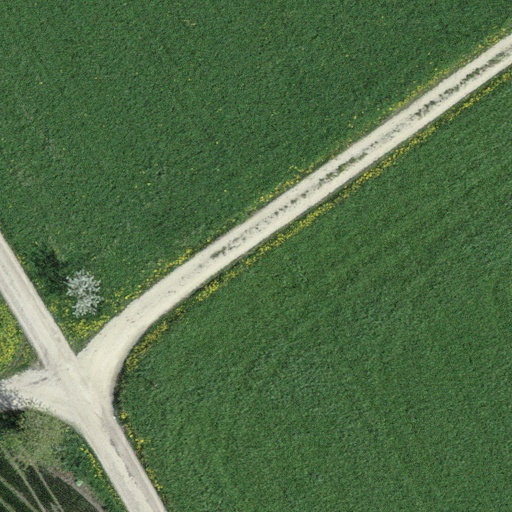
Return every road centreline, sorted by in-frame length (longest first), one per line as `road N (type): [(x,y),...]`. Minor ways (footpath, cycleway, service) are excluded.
road 1 (track): [(0,401),(85,413),(97,359),(124,316),(511,37)]
road 2 (track): [(0,281),(138,511)]
